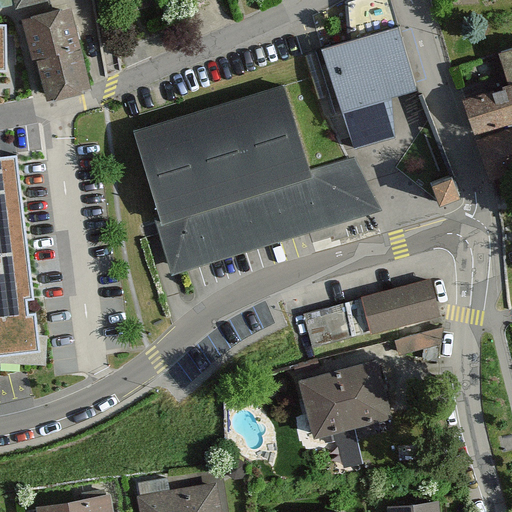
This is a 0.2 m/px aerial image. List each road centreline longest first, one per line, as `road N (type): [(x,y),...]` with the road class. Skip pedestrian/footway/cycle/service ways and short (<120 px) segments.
road 1 (residential): [(475,235),(399,246),(221,308),(111,397),(0,437)]
road 2 (residential): [(316,0),(88,104),(0,119)]
road 3 (residential): [(494,511),(471,417),(466,316),(475,235)]
road 4 (residential): [(475,235),(478,188),(403,0)]
